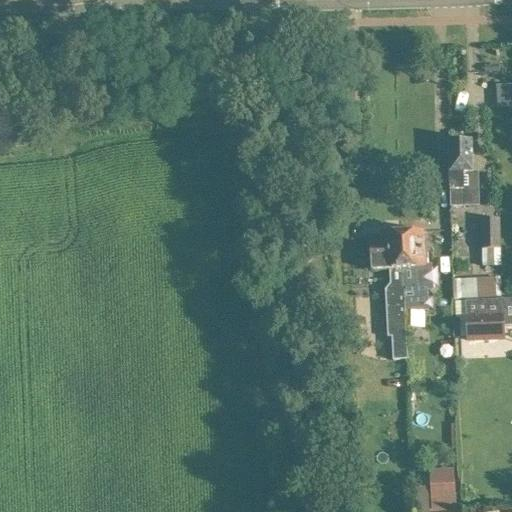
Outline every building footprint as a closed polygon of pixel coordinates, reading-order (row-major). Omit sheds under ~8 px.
[(511,82),(495,82),(495,107),(511,107),(511,82)] [(449,143),(450,207),(464,207),(463,174),(473,174),(473,142),(449,143)] [(482,220),(483,250),(501,250),(500,220),(482,220)] [(424,232),(399,234),(403,290),(406,345),(407,345),(429,344),(427,290),(432,290),(431,267),(425,267),(424,232)] [(407,360),(407,345),(406,345),(403,290),(399,234),(383,235),(383,244),(372,245),(373,272),(391,270),(392,284),(385,291),(388,338),(392,338),(393,361),(407,360)] [(505,341),(503,301),(464,303),(466,343),(505,341)] [(429,359),(407,361),(409,384),(415,384),(415,390),(431,389),(429,359)] [(455,496),(454,468),(428,470),(430,497),(455,496)]
